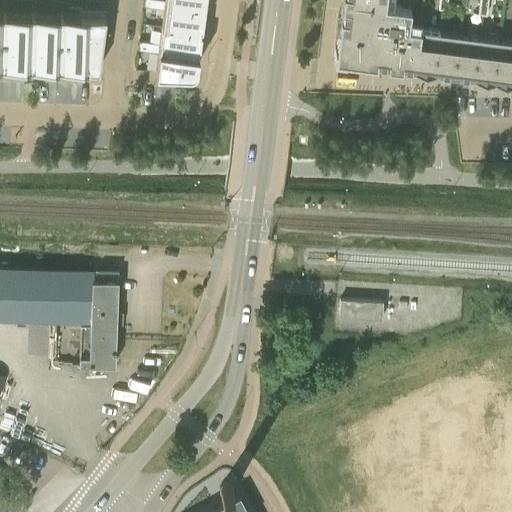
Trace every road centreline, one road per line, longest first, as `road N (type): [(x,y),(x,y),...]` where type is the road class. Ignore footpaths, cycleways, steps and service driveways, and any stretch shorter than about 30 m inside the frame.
road 1 (tertiary): [(234,319),(277,0)]
road 2 (residential): [(0,114),(188,115),(217,81),(228,0)]
road 3 (tertiary): [(234,319),(216,366),(96,511)]
road 4 (tertiary): [(151,511),(223,412),(238,366),(234,319)]
road 5 (unknown): [(99,469),(0,369)]
